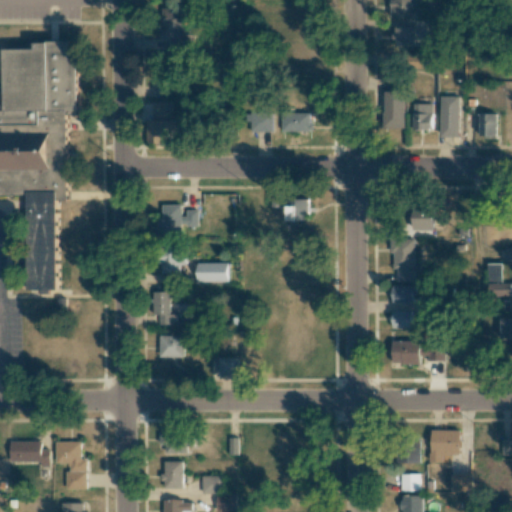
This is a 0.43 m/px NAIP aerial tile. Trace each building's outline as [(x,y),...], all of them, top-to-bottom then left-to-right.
[(391,0),(392,17),(419,18),(419,0),(391,0)] [(311,7),(290,8),(291,30),(311,29),(311,7)] [(184,36),(184,8),(161,8),(161,36),(184,36)] [(414,27),(395,27),(394,46),(414,47),(414,27)] [(310,66),(311,42),(289,42),(288,65),(310,66)] [(33,44),(70,43),(70,50),(78,50),(79,112),(68,112),(69,202),(56,202),(58,289),(30,290),(29,195),(0,195),(0,104),(3,104),(2,53),(33,52),(33,44)] [(404,92),(383,91),(382,128),(403,129),(404,92)] [(459,136),(459,96),(441,96),(441,136),(459,136)] [(147,143),(167,143),(167,133),(179,133),(179,119),(173,120),(173,102),(153,102),(153,120),(147,120),(147,143)] [(413,129),(432,130),(432,104),(413,103),(413,129)] [(282,131),(311,131),(311,113),(282,112),(282,131)] [(249,131),(272,132),(272,113),(246,113),(245,123),(250,123),(249,131)] [(480,137),(496,137),(495,114),(479,114),(480,137)] [(309,199),(288,198),(287,221),(308,221),(309,199)] [(199,210),(183,210),(183,205),(162,204),(162,220),(156,220),(156,234),(182,234),(182,226),(198,227),(199,210)] [(434,229),(434,208),(411,209),(412,230),(434,229)] [(397,281),(414,281),(415,269),(414,269),(414,239),(392,239),(392,269),(397,269),(397,281)] [(180,273),(180,265),(186,265),(186,247),(161,247),(161,274),(180,273)] [(229,282),(229,263),(197,263),(197,282),(229,282)] [(501,263),(486,264),(487,282),(501,282),(501,263)] [(488,283),(488,298),(511,298),(510,283),(488,283)] [(392,303),(413,302),(413,285),(392,286),(392,303)] [(170,292),(153,292),(153,315),(159,315),(159,324),(176,325),(176,314),(170,314),(170,292)] [(411,311),(392,311),(392,328),(411,328),(411,311)] [(511,318),(499,319),(499,340),(511,339),(511,318)] [(183,357),(184,336),(160,335),(160,357),(183,357)] [(444,360),(444,347),(420,346),(420,341),(393,340),(392,363),(420,364),(420,356),(428,356),(428,360),(444,360)] [(237,357),(218,357),(218,374),(237,375),(237,357)] [(460,430),(431,430),(430,462),(443,462),(443,455),(460,455),(460,430)] [(158,453),(185,452),(185,433),(158,434),(158,453)] [(238,455),(238,438),(229,438),(229,455),(238,455)] [(511,455),(511,453),(511,439),(503,439),(503,455),(511,455)] [(11,462),(41,461),(41,467),(50,466),(50,449),(42,449),(41,441),(11,441),(11,462)] [(55,463),(67,463),(66,489),(86,489),(87,459),(81,459),(81,442),(55,441),(55,463)] [(420,443),(399,443),(398,463),(419,463),(420,443)] [(183,461),(163,461),(163,488),(183,488),(183,461)] [(401,490),(419,490),(419,474),(401,474),(401,490)] [(223,475),(202,475),(202,493),(224,493),(223,475)] [(236,494),(217,494),(217,511),(237,511),(236,494)] [(421,511),(422,496),(401,495),(401,511),(421,511)] [(164,501),(164,511),(191,511),(192,500),(164,501)] [(61,511),(83,511),(84,503),(61,503),(61,511)]
